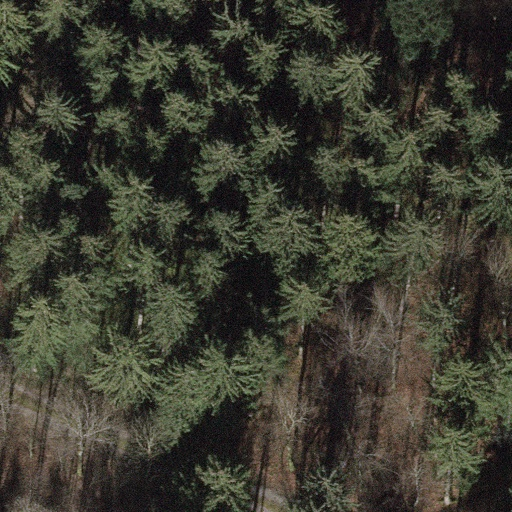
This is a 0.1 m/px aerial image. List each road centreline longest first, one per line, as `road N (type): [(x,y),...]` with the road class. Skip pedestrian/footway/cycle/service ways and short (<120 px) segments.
road 1 (track): [(0,388),(285,511)]
road 2 (track): [(181,0),(0,173)]
